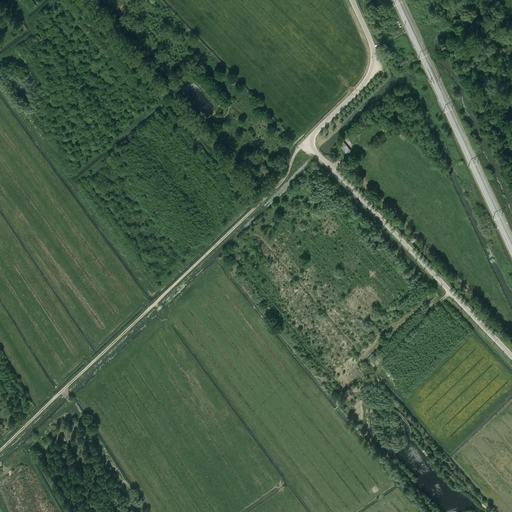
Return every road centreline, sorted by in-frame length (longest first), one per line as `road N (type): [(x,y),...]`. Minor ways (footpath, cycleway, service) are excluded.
road 1 (track): [(61,391),(281,182)]
road 2 (unclassified): [(511,357),(305,141)]
road 3 (unclassified): [(305,141),(370,73),(373,48),(352,0)]
road 4 (track): [(139,511),(70,400)]
